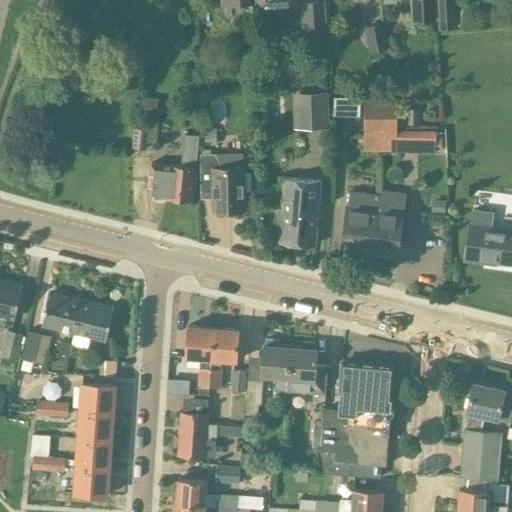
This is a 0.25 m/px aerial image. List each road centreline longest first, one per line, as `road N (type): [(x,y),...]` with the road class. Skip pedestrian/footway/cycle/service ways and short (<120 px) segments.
road 1 (tertiary): [(162,255),(435,322)]
road 2 (residential): [(142,511),(162,255)]
road 3 (residential): [(419,511),(435,322)]
road 4 (tertiary): [(0,208),(162,255)]
